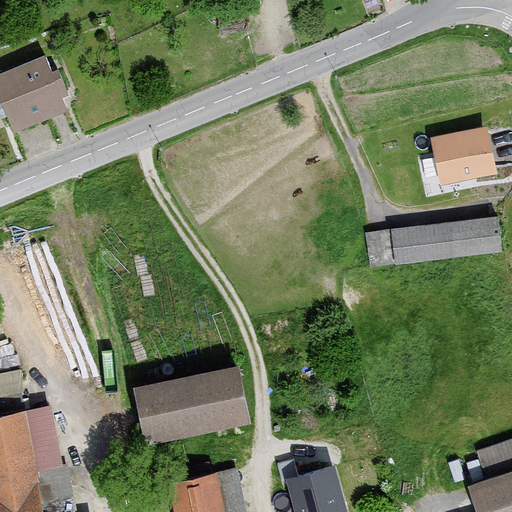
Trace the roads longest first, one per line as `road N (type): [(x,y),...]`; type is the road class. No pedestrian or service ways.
road 1 (tertiary): [(426,15),(131,141),(0,187)]
road 2 (unknown): [(0,290),(77,415),(106,511)]
